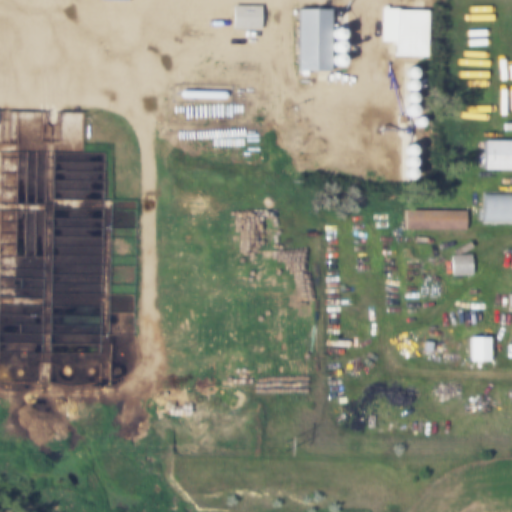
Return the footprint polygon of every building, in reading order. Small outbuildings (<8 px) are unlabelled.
[(230,0),(256,0),(256,20),(230,20),(230,0)] [(326,66),(296,67),(294,6),(324,5),(326,66)] [(392,49),(392,5),(422,5),(422,49),(392,49)] [(511,165),(481,165),(481,137),(511,137),(511,165)] [(481,190),(511,190),(511,219),(481,219),(481,190)] [(407,231),(468,231),(468,213),(407,213),(407,231)] [(453,257),(454,278),(474,277),(474,257),(453,257)] [(486,355),(466,355),(467,331),(486,331),(486,355)]
